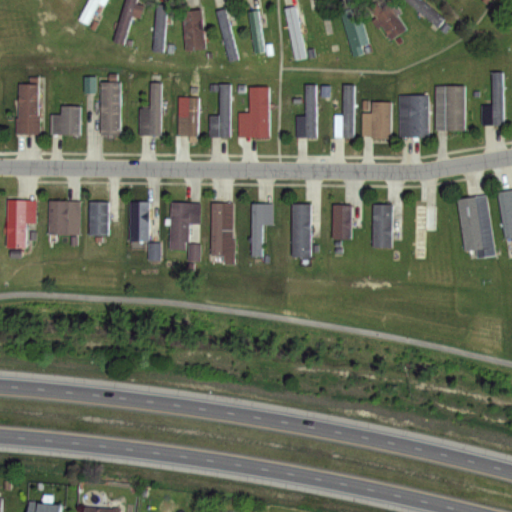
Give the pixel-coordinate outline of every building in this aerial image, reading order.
[(86,0),(106,0),(103,7),(98,4),(86,25),(76,19),(86,0)] [(127,0),(139,0),(138,4),(143,5),(138,20),(132,17),(124,44),(114,40),(127,0)] [(369,7),(377,2),(380,7),(390,0),(395,0),(404,12),(398,16),(407,29),(391,40),(382,26),(378,29),(372,20),(376,18),(369,7)] [(404,0),(422,0),(444,19),(437,27),(404,0)] [(156,5),(167,6),(164,53),(153,52),(156,5)] [(284,9),(296,6),(307,58),(296,60),(284,9)] [(226,7),(239,59),(228,62),(214,10),(226,7)] [(181,11),(201,9),(205,49),(185,51),(181,11)] [(341,13),(351,10),(354,18),(361,16),(370,44),(362,47),(364,53),(354,56),(341,13)] [(249,12),(258,11),(265,52),(255,54),(249,12)] [(492,72),(503,72),(505,125),(482,126),(482,105),(493,104),(492,72)] [(189,80),(198,81),(197,136),(178,135),(179,97),(189,97),(189,80)] [(101,82),(120,82),(120,136),(101,136),(101,82)] [(150,82),(162,82),(161,135),(139,135),(140,109),(150,109),(150,82)] [(19,84),(37,84),(37,118),(40,118),(40,133),(16,133),(16,95),(19,95),(19,84)] [(219,84),(229,84),(230,137),(209,137),(209,115),(219,115),(219,84)] [(305,85),(316,85),(317,137),(297,138),(296,116),(306,116),(305,85)] [(344,85),(355,85),(355,137),(344,137),(344,85)] [(436,86),(465,85),(466,130),(437,130),(436,86)] [(250,86),(269,86),(269,137),(250,138),(250,86)] [(401,95),(429,95),(429,137),(401,137),(401,95)] [(372,102),(392,102),(392,138),(373,138),(373,135),(362,135),(363,113),(372,114),(372,102)] [(61,106),(79,107),(78,134),(50,133),(50,114),(61,114),(61,106)] [(498,192),(511,189),(511,236),(506,238),(498,192)] [(458,199),(486,195),(495,254),(478,256),(477,249),(466,251),(458,199)] [(9,201),(36,202),(35,223),(26,223),(25,248),(8,248),(9,201)] [(50,201),(80,202),(79,235),(49,234),(50,201)] [(130,201),(150,202),(148,241),(129,240),(130,201)] [(89,202),(108,202),(108,236),(89,236),(89,202)] [(172,202),(201,202),(200,225),(189,224),(189,243),(185,243),(185,250),(170,249),(172,202)] [(212,204),(233,204),(232,237),(236,237),(235,264),(223,264),(223,254),(211,254),(212,204)] [(251,204),(273,204),(273,225),(263,225),(263,256),(251,256),(251,204)] [(293,204),(311,204),(311,256),(293,256),(293,204)] [(333,205),(351,205),(351,238),(333,238),(333,205)] [(373,205),(391,205),(391,247),(373,247),(373,205)] [(415,205),(437,205),(437,231),(426,230),(426,257),(414,257),(415,205)] [(45,493),(52,494),(52,502),(62,503),(61,511),(28,511),(29,501),(44,502),(45,493)]
